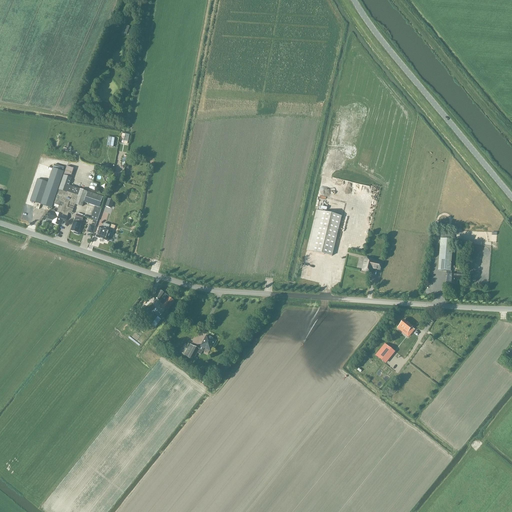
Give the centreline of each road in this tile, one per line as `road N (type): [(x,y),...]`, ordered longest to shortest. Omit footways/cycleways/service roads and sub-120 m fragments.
road 1 (tertiary): [(0,224),(207,290),(511,309)]
road 2 (unclassified): [(511,195),(354,0)]
